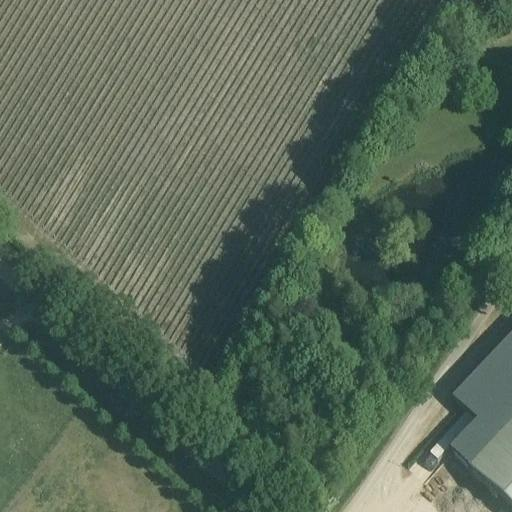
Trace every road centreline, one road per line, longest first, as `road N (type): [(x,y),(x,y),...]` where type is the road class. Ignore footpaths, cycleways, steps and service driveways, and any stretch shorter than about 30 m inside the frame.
road 1 (unclassified): [(262,511),(0,264)]
road 2 (unclassified): [(346,511),(511,286)]
